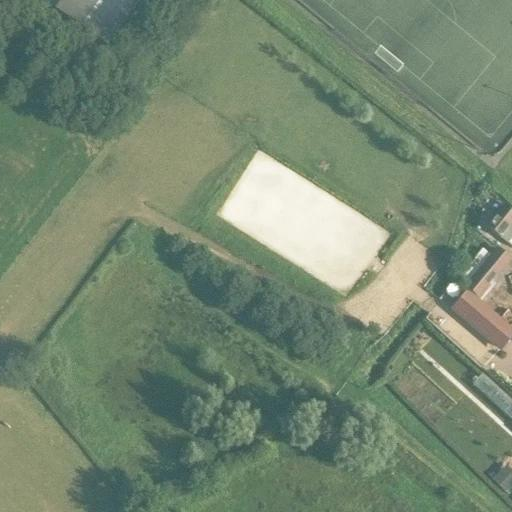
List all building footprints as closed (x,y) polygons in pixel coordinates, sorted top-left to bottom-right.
[(64,0),(55,13),(93,40),(106,49),(140,0),(64,0)] [(511,213),(504,207),(486,229),(500,241),(511,226),(511,213)] [(467,292),(478,301),(511,262),(496,249),(495,250),(489,245),(457,283),(468,292),(467,292)] [(511,339),(511,329),(478,301),(467,292),(450,312),(500,354),(511,339)] [(511,404),(502,396),(493,406),(511,423),(511,404)]
